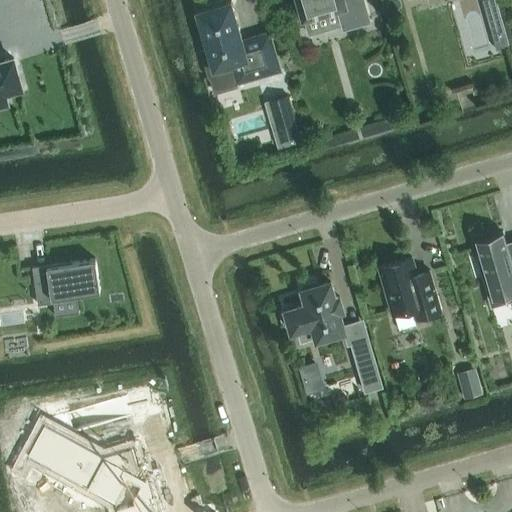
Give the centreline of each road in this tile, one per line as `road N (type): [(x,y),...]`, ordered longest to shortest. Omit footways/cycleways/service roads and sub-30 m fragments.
road 1 (residential): [(511,164),(191,256)]
road 2 (residential): [(269,511),(191,256)]
road 3 (residential): [(315,511),(511,454)]
road 4 (residential): [(172,193),(114,0)]
road 5 (residential): [(172,193),(0,229)]
